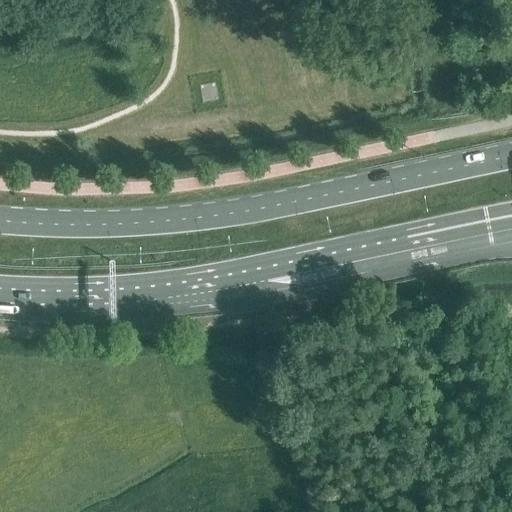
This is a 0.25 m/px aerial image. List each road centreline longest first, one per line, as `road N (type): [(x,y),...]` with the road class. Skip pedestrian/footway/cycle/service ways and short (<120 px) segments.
road 1 (primary): [(511,156),(194,217),(0,220)]
road 2 (primary): [(0,294),(133,294),(449,235)]
